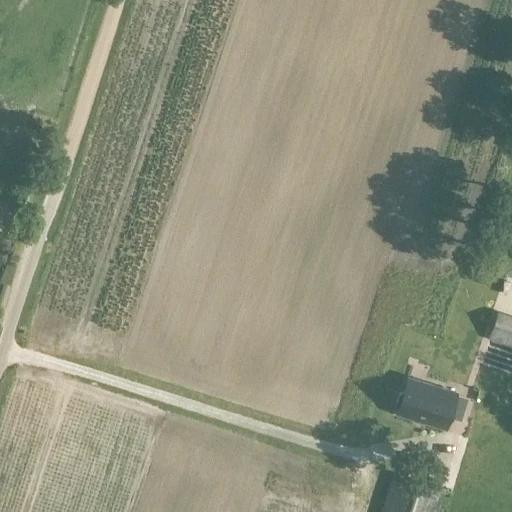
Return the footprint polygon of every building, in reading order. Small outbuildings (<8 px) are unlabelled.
[(32,157),(35,149),(28,147),(25,154),(32,157)] [(404,392),(399,393),(396,404),(399,408),(397,413),(445,427),(456,393),(408,378),(404,392)] [(511,417),(483,406),(472,433),(511,448),(511,417)] [(449,470),(472,471),(473,458),(450,458),(449,470)] [(474,486),(511,489),(511,470),(476,467),(474,486)] [(379,511),(438,511),(446,488),(392,472),(379,511)]
